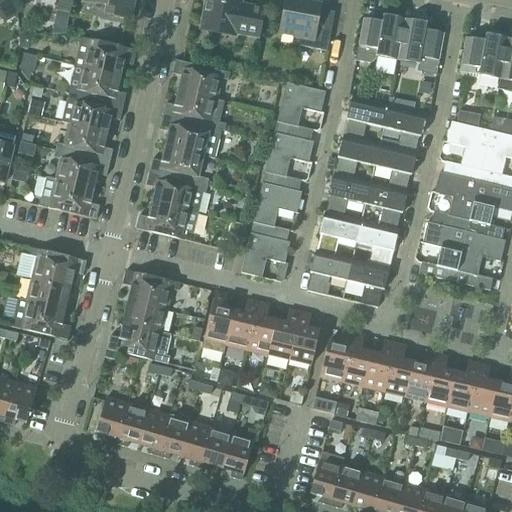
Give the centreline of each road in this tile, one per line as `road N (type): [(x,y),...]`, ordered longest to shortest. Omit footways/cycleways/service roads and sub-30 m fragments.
road 1 (residential): [(260,511),(70,459),(59,445),(109,254)]
road 2 (residential): [(390,327),(464,0)]
road 3 (residential): [(289,301),(359,0)]
road 4 (residential): [(109,254),(165,0)]
road 5 (residential): [(289,301),(109,254)]
